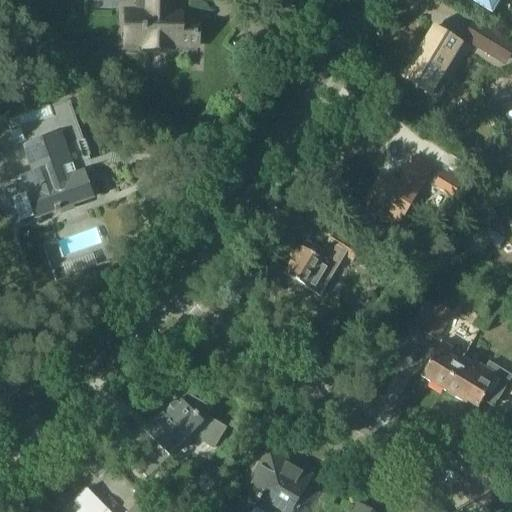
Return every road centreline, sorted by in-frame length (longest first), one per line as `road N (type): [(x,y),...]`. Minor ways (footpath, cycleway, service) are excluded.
road 1 (residential): [(508,511),(205,327),(162,289)]
road 2 (residential): [(162,289),(357,0)]
road 3 (residential): [(35,423),(162,289)]
